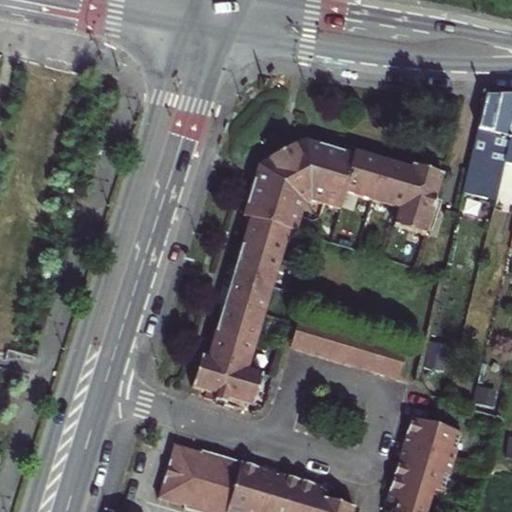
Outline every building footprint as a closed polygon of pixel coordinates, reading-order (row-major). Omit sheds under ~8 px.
[(511,96),(488,97),(465,194),(482,197),(496,201),(504,165),(510,138),(511,130),(511,96)] [(423,237),(442,173),(412,165),(411,168),(356,151),(355,154),(305,138),(260,163),(244,215),(250,217),(205,358),(200,357),(191,385),(205,390),(203,398),(244,410),(246,402),(253,404),(261,376),(246,371),(290,230),(296,231),(307,197),(338,207),(343,191),(398,208),(392,226),(423,237)] [(298,318),(288,347),(397,381),(405,353),(298,318)] [(495,391),(475,386),(471,404),(491,409),(495,391)] [(464,435),(436,427),(412,420),(405,445),(402,443),(397,459),(401,460),(395,479),(391,478),(385,498),(388,499),(387,505),(383,504),(381,511),(383,511),(428,511),(434,493),(446,497),(464,435)] [(316,488),(297,482),(277,477),(262,472),(200,453),(198,458),(171,450),(155,504),(183,511),(182,511),(353,511),(354,511),(326,501),(329,492),(321,490),(316,488)]
